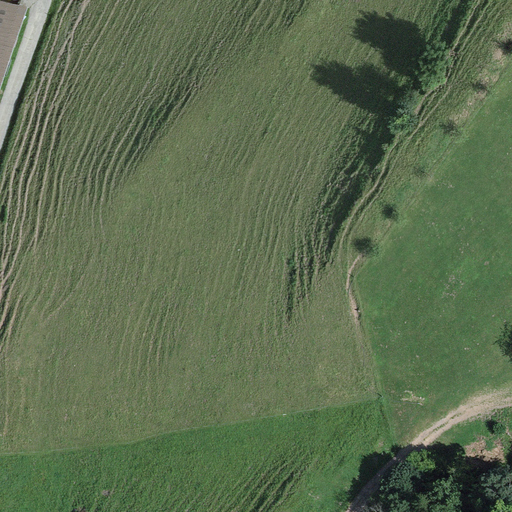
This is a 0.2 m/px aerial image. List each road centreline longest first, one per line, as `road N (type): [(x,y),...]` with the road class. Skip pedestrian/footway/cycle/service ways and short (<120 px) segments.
road 1 (track): [(43,0),(0,133)]
road 2 (track): [(351,511),(368,481),(439,420)]
